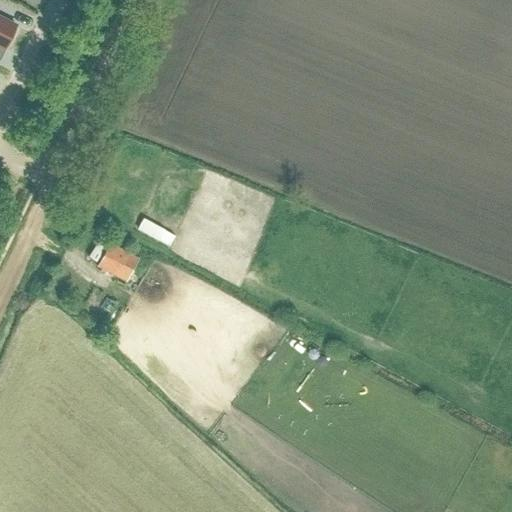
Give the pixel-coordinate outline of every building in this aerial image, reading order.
[(17,4),(16,2),(12,0),(0,0),(0,25),(6,28),(0,39),(27,52),(45,17),(25,7),(23,7),(17,4)] [(0,88),(13,62),(0,55),(0,88)] [(144,229),(177,244),(182,233),(149,218),(144,229)] [(66,247),(76,252),(85,234),(76,229),(66,247)] [(109,243),(96,266),(125,281),(129,274),(137,278),(141,270),(133,266),(138,258),(109,243)]
